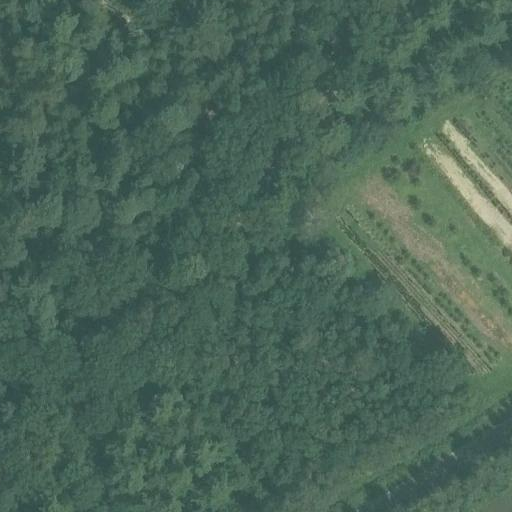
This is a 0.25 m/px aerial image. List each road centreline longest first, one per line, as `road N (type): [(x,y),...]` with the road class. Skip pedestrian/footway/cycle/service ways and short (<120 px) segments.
road 1 (track): [(0,448),(37,426),(136,332),(304,86)]
road 2 (track): [(136,332),(240,511)]
road 3 (track): [(253,0),(192,33),(108,16),(101,0)]
road 4 (unclassified): [(373,511),(511,427)]
